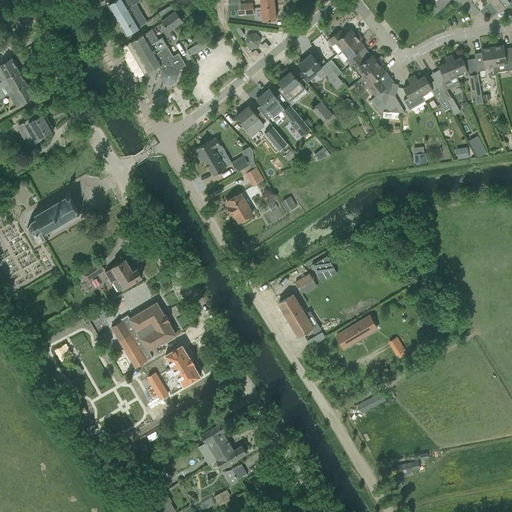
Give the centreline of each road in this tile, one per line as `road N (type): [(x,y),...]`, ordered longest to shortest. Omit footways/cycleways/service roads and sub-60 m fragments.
road 1 (residential): [(389,511),(164,140)]
road 2 (tertiary): [(317,511),(116,171)]
road 3 (residential): [(488,30),(436,41),(404,58),(354,0)]
road 4 (residential): [(164,140),(77,0)]
road 5 (residential): [(164,140),(291,39)]
road 6 (tertiary): [(116,171),(36,34)]
